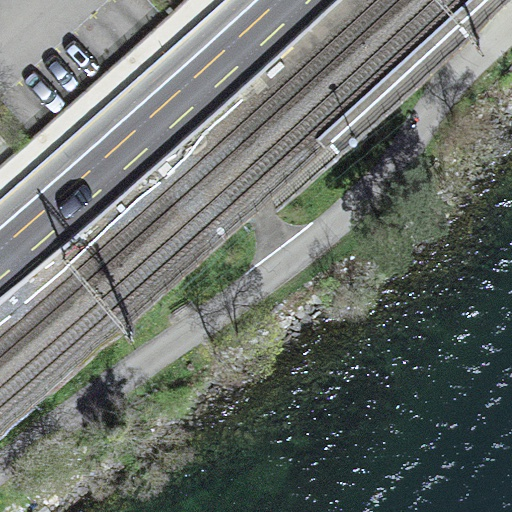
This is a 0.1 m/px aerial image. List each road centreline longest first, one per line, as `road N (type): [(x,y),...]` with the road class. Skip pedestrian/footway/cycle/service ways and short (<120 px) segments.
road 1 (residential): [(0,475),(363,202),(394,170),(426,111),(511,30)]
road 2 (primary): [(0,253),(280,0)]
